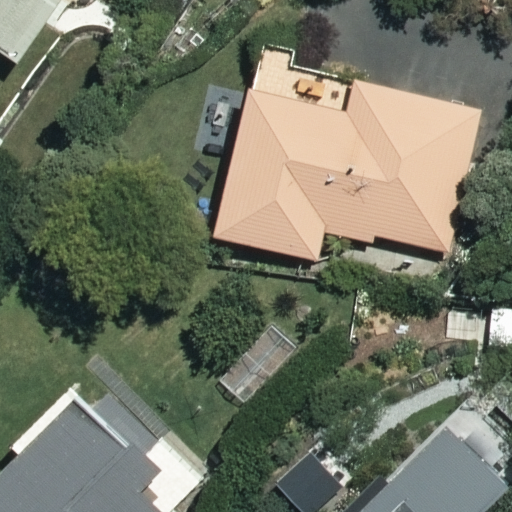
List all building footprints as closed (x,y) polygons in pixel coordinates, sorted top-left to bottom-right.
[(0,0),(0,68),(45,0),(0,0)] [(328,74),(258,58),(216,236),(318,260),(327,222),(446,251),(480,111),(357,81),(350,108),(322,101),(328,74)] [(307,345),(264,310),(211,375),(254,410),(307,345)] [(511,314),(491,314),(490,349),(511,349),(511,314)] [(151,474),(75,399),(0,475),(0,511),(159,511),(136,489),(151,474)] [(489,511),(486,508),(508,486),(445,424),(357,511),(489,511)]
